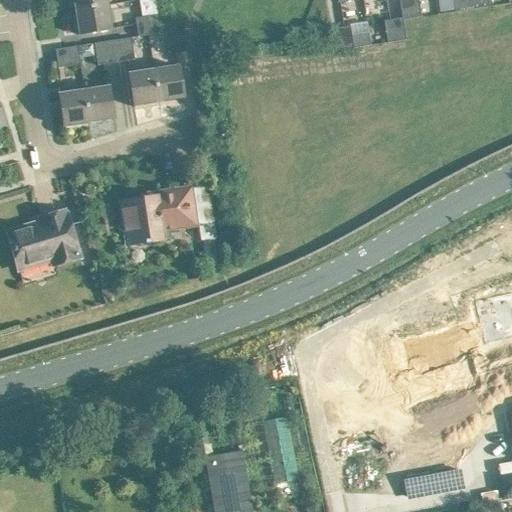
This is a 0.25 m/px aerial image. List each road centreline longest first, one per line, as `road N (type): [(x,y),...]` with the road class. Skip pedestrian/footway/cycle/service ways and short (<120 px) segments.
road 1 (secondary): [(0,388),(166,340),(304,287),(511,176)]
road 2 (residential): [(199,124),(44,170),(16,0)]
